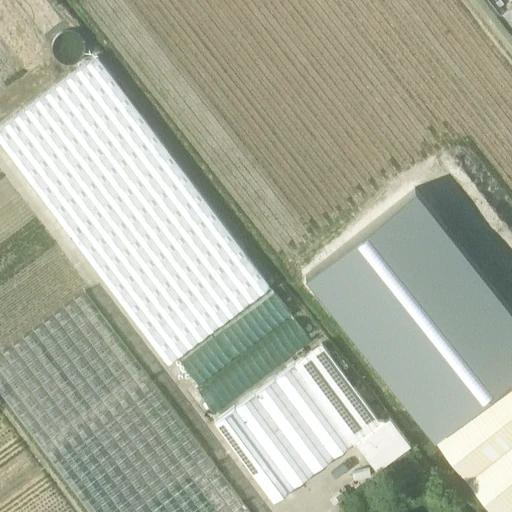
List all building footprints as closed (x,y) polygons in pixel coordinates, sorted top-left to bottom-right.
[(85,48),(85,47),(84,42),(83,39),(79,33),(76,31),(72,29),(65,28),(58,29),(52,33),(48,39),(47,43),(46,47),(48,54),(52,61),(58,64),(65,66),(72,65),(78,61),(83,55),(84,52),(85,48)] [(0,144),(167,366),(270,288),(95,56),(0,128),(0,144)] [(511,511),(511,310),(414,188),(305,275),(493,511),(511,511)] [(0,351),(0,393),(89,511),(250,511),(83,289),(0,351)] [(320,343),(214,423),(274,502),(352,443),(355,447),(357,446),(377,473),(411,447),(391,420),(389,417),(385,420),(377,419),(320,343)] [(412,455),(389,471),(398,483),(420,467),(412,455)]
